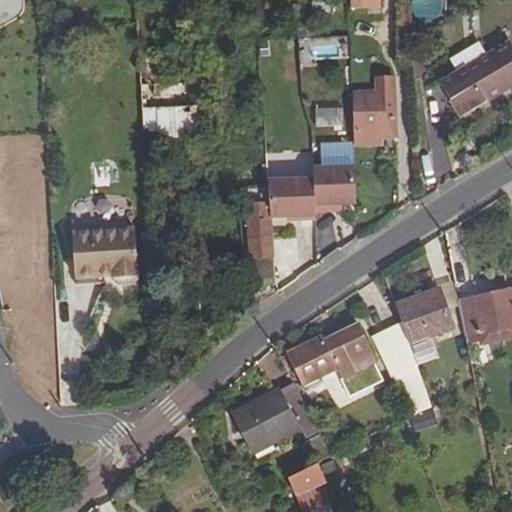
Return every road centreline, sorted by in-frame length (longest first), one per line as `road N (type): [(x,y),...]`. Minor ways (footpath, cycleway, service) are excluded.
road 1 (tertiary): [(136,447),(266,328),(511,168)]
road 2 (residential): [(136,447),(21,416),(0,376)]
